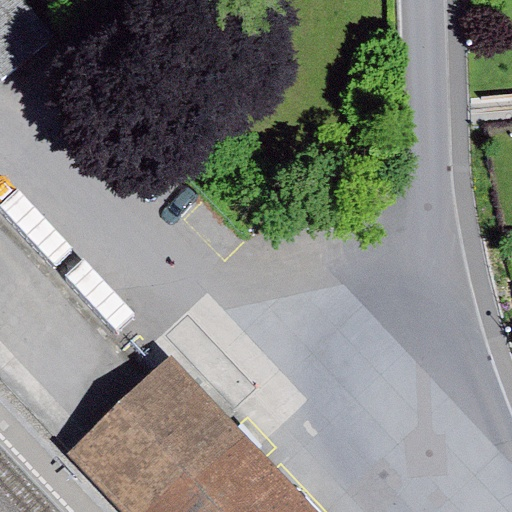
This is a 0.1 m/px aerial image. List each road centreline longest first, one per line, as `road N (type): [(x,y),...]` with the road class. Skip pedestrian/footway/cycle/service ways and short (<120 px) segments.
road 1 (unclassified): [(0,166),(68,230),(432,449)]
road 2 (residential): [(424,0),(432,449)]
